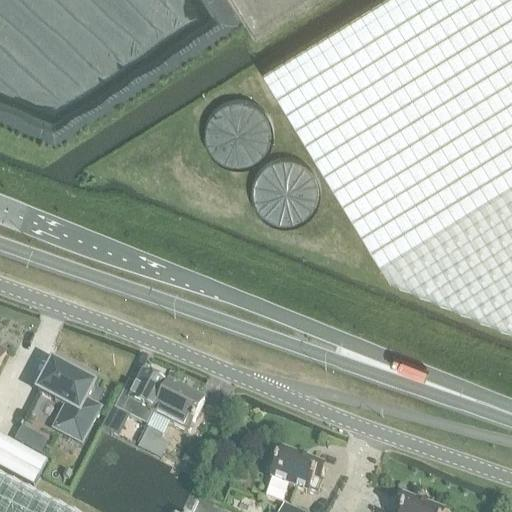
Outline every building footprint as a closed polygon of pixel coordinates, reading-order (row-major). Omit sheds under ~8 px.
[(0,0),(0,117),(63,140),(131,102),(146,84),(245,29),(236,15),(207,4),(204,0),(0,0)] [(511,0),(377,0),(262,70),(395,289),(511,336),(511,0)] [(96,384),(54,362),(39,391),(67,405),(56,428),(83,442),(101,406),(88,399),(96,384)] [(117,413),(145,427),(146,428),(165,389),(142,378),(137,389),(128,385),(115,411),(115,412),(117,413)] [(146,428),(145,427),(136,446),(154,455),(169,425),(188,435),(204,403),(167,385),(165,389),(146,428)] [(111,409),(100,432),(103,434),(106,435),(117,413),(115,412),(115,411),(111,409)] [(21,430),(14,444),(40,458),(48,443),(21,430)] [(0,473),(33,492),(47,466),(0,440),(0,473)] [(192,442),(181,463),(193,470),(204,449),(192,442)] [(319,484),(325,470),(281,453),(270,481),(308,495),(309,493),(317,496),(321,485),(319,484)] [(0,511),(56,511),(0,483),(0,511)] [(434,511),(400,499),(394,511),(434,511)]
